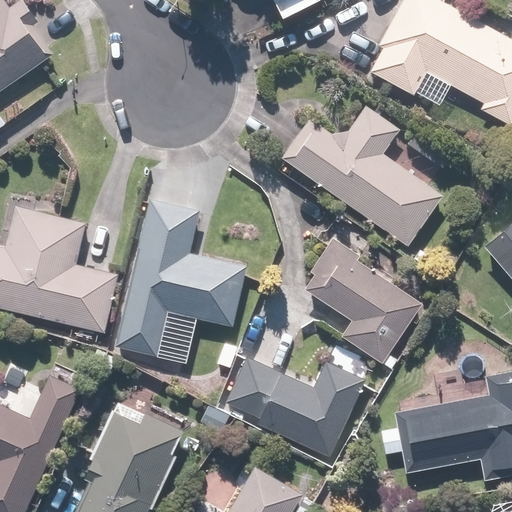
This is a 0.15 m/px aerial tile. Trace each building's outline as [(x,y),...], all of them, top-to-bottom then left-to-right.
[(0,0),(0,92),(51,56),(29,27),(39,20),(25,0),(17,0),(11,5),(7,0),(0,0)] [(276,0),(285,16),(317,0),(276,0)] [(401,0),(378,42),(385,46),(371,71),(415,96),(427,73),(484,104),(481,109),(511,126),(511,124),(511,25),(509,24),(503,35),(455,8),(459,0),(401,0)] [(402,133),(366,105),(341,138),(310,115),(279,156),(402,251),(443,198),(386,153),(402,133)] [(454,153),(419,129),(409,144),(444,167),(454,153)] [(0,235),(0,308),(106,334),(120,275),(77,265),(86,224),(59,218),(62,204),(13,192),(2,236),(0,235)] [(201,205),(149,194),(117,344),(159,353),(167,316),(234,331),(247,270),(190,257),(201,205)] [(511,215),(480,244),(511,280),(511,215)] [(423,307),(327,234),(297,285),(350,324),(342,334),(380,363),(423,307)] [(315,383),(244,352),(220,406),(330,453),(364,376),(326,359),(315,383)] [(445,402),(394,411),(397,426),(382,429),(386,455),(403,452),(407,477),(481,464),(484,481),(511,476),(511,369),(442,381),(445,402)] [(0,511),(27,511),(81,390),(50,377),(33,417),(0,402),(0,511)] [(147,511),(181,451),(177,448),(188,428),(150,408),(143,421),(120,408),(97,450),(106,456),(75,511),(147,511)] [(291,511),(303,491),(253,463),(225,511),(291,511)]
